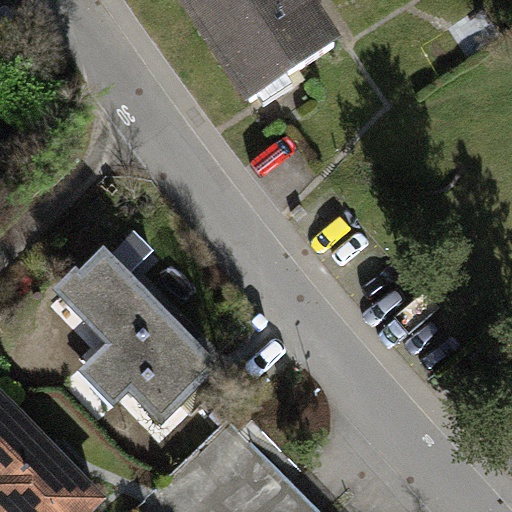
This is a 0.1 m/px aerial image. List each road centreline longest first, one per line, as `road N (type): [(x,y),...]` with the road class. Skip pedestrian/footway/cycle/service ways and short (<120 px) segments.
road 1 (residential): [(467,511),(178,158),(61,0)]
road 2 (unknown): [(149,119),(108,177),(0,276)]
